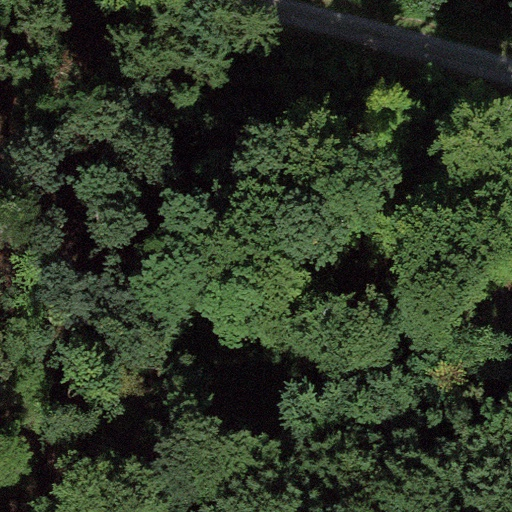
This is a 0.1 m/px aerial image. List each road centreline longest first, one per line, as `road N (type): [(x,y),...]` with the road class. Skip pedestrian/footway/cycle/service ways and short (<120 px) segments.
road 1 (track): [(511,339),(125,459),(45,511)]
road 2 (track): [(330,0),(431,20),(511,52)]
